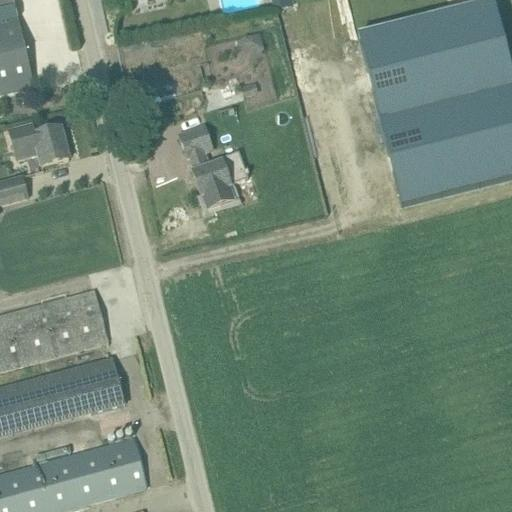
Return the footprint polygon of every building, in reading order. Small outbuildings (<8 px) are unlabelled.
[(0,0),(0,12),(14,9),(15,9),(12,0),(0,0)] [(269,0),(272,11),(293,6),(291,0),(269,0)] [(511,76),(495,6),(357,40),(399,205),(401,210),(511,181),(511,76)] [(0,23),(16,20),(14,9),(0,12),(0,23)] [(20,38),(16,20),(0,23),(0,93),(12,91),(31,87),(20,38)] [(155,136),(147,102),(130,106),(137,140),(155,136)] [(32,128),(9,134),(17,163),(39,158),(42,170),(69,163),(60,131),(35,138),(32,128)] [(204,130),(180,139),(187,161),(189,160),(195,175),(192,176),(201,199),(248,181),(238,155),(219,161),(221,166),(208,170),(203,155),(212,152),(204,130)] [(0,208),(28,201),(22,180),(0,185),(0,208)] [(0,374),(88,351),(107,345),(93,294),(74,299),(0,319),(0,374)] [(113,365),(0,389),(0,440),(124,413),(113,365)] [(134,442),(115,448),(0,478),(0,511),(64,511),(147,490),(134,442)]
